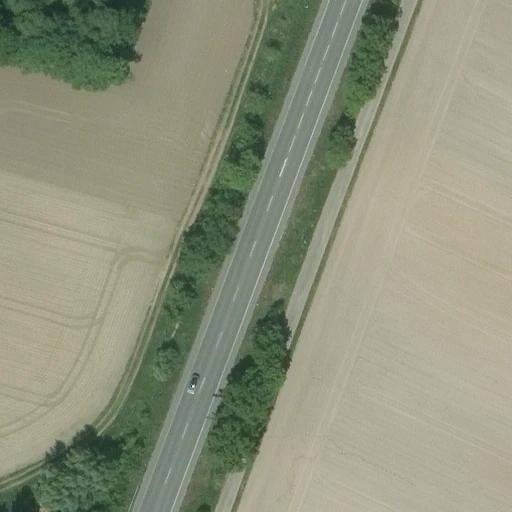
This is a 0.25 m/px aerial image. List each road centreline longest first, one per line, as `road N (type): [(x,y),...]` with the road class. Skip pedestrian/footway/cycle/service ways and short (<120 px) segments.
road 1 (track): [(268,0),(105,436),(0,488)]
road 2 (secondary): [(346,0),(154,511)]
road 3 (unclassified): [(225,511),(405,0)]
